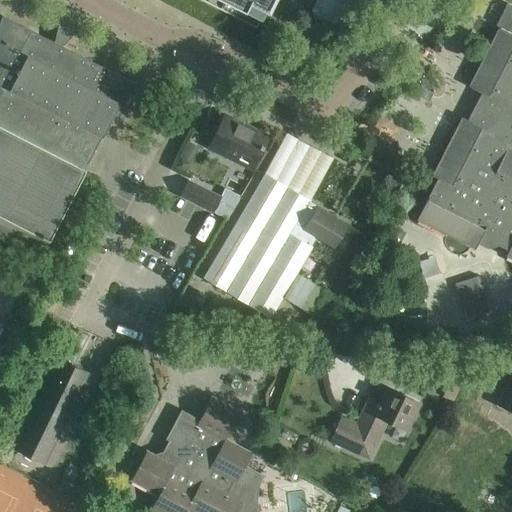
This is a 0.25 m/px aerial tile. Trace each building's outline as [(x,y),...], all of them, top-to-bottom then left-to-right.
[(220,0),(245,12),(251,1),(267,9),(271,0),(220,0)] [(317,0),(311,11),(335,23),(346,0),(317,0)] [(437,179),(416,220),(474,250),(484,230),(498,237),(511,205),(511,6),(509,5),(507,3),(496,25),(498,26),(497,28),(468,86),(488,96),(474,124),(460,118),(431,176),(437,179)] [(58,36),(54,43),(2,16),(0,20),(0,239),(7,243),(14,229),(46,245),(99,142),(96,141),(99,136),(101,137),(111,118),(116,120),(134,84),(62,47),(65,40),(58,36)] [(413,94),(429,102),(444,72),(428,64),(413,94)] [(209,147),(252,169),(268,137),(225,115),(209,147)] [(301,214),(309,202),(333,159),(326,154),(310,146),(286,189),(264,175),(203,278),(270,318),(312,247),(290,233),(294,226),(333,249),(347,225),(317,207),(310,219),(301,214)] [(180,196),(212,212),(219,198),(187,181),(180,196)] [(511,205),(498,237),(499,237),(502,230),(511,234),(511,242),(505,257),(511,260),(511,205)] [(455,286),(462,308),(483,301),(476,279),(455,286)] [(15,449),(41,462),(86,373),(60,360),(15,449)] [(430,390),(454,401),(465,377),(441,366),(430,390)] [(511,374),(498,405),(511,412),(511,374)] [(386,420),(405,429),(418,403),(387,388),(379,405),(368,400),(355,425),(340,417),(328,442),(367,460),(386,420)] [(145,450),(130,479),(158,494),(151,506),(147,511),(184,511),(186,509),(190,511),(253,511),(254,511),(252,506),(252,501),(252,496),(252,491),(253,486),(255,481),(257,476),(244,467),(251,454),(225,439),(240,412),(211,397),(199,419),(181,409),(170,429),(173,430),(162,450),(166,452),(162,459),(145,450)] [(368,502),(385,504),(386,494),(369,493),(368,502)] [(340,511),(347,511),(354,500),(345,496),(338,510),(340,511)]
